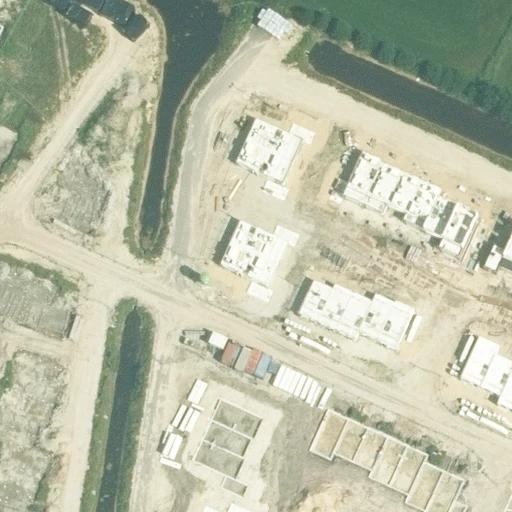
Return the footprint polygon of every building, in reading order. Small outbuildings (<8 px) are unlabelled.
[(20,25),(0,68),(0,71),(13,78),(17,69),(40,80),(50,59),(51,60),(52,59),(58,61),(57,63),(76,72),(78,68),(79,68),(93,39),(91,38),(92,36),(73,27),(71,32),(64,29),(67,24),(48,16),(47,18),(46,17),(35,41),(31,39),(35,31),(20,25)] [(256,122),(246,145),(294,166),(304,144),(310,147),(315,134),(292,124),(287,136),(256,122)] [(0,154),(5,157),(4,158),(7,159),(17,135),(0,127),(0,154)] [(246,145),(235,167),(266,181),(261,193),(284,204),(290,190),(284,188),(294,166),(246,145)] [(338,178),(328,201),(341,207),(344,201),(363,210),(383,166),(384,165),(363,155),(350,183),(338,178)] [(65,205),(59,219),(81,229),(84,231),(87,232),(90,227),(93,219),(105,193),(98,190),(100,185),(80,176),(84,168),(70,162),(60,185),(72,191),(65,205)] [(383,166),(363,210),(383,219),(387,210),(386,210),(402,175),(383,166)] [(402,175),(386,210),(387,210),(405,218),(406,218),(422,184),(402,175)] [(405,218),(402,225),(422,234),(423,234),(438,200),(439,200),(443,193),(422,184),(406,218),(405,218)] [(422,234),(422,235),(442,243),(443,244),(458,209),(439,200),(438,200),(423,234),(422,234)] [(442,243),(438,252),(459,262),(479,218),(458,209),(443,244),(442,243)] [(240,224),(230,246),(278,268),(288,246),(294,249),(300,236),(277,226),(271,238),(240,224)] [(472,238),(465,252),(480,259),(486,244),(472,238)] [(494,248),(483,271),(497,277),(499,271),(511,277),(511,239),(506,254),(494,248)] [(230,246),(220,269),(235,276),(251,283),(245,295),(268,305),(274,292),(268,290),(278,268),(230,246)] [(340,248),(336,256),(348,261),(351,253),(340,248)] [(379,249),(375,257),(386,262),(390,254),(379,249)] [(348,261),(347,262),(355,266),(360,268),(364,259),(351,253),(348,261)] [(390,254),(386,262),(398,267),(401,259),(390,254)] [(370,262),(366,270),(378,275),(381,267),(370,262)] [(418,267),(415,275),(426,280),(428,276),(430,272),(418,267)] [(396,274),(392,282),(404,287),(406,282),(408,279),(396,274)] [(0,282),(0,316),(16,324),(34,284),(24,279),(24,280),(13,275),(8,286),(0,282)] [(295,276),(290,287),(305,293),(310,282),(295,276)] [(34,284),(16,324),(37,333),(37,331),(57,340),(69,314),(49,305),(54,294),(44,289),(44,288),(34,284)] [(314,284),(298,319),(318,327),(333,293),(333,292),(314,284)] [(333,293),(318,327),(336,336),(354,297),(335,288),(333,292),(333,293)] [(354,297),(336,336),(356,345),(359,337),(358,337),(373,305),(372,305),(354,297)] [(373,305),(358,337),(359,337),(377,346),(395,306),(394,306),(376,298),(372,305),(373,305)] [(495,302),(491,310),(503,315),(506,307),(495,302)] [(395,306),(377,346),(396,354),(415,313),(395,304),(394,306),(395,306)] [(511,309),(506,307),(503,315),(511,319),(511,309)] [(214,336),(209,347),(223,353),(228,342),(214,336)] [(479,339),(459,383),(480,392),(496,357),(496,358),(500,349),(479,339)] [(21,370),(13,389),(53,406),(62,385),(57,383),(53,381),(58,369),(59,368),(21,352),(14,368),(21,370)] [(496,357),(480,392),(499,401),(500,401),(511,374),(511,364),(496,358),(496,357)] [(499,401),(496,408),(511,415),(511,374),(500,401),(499,401)] [(0,406),(0,422),(30,435),(36,423),(39,425),(44,427),(53,406),(13,389),(5,408),(0,406)] [(207,419),(207,421),(208,421),(210,422),(210,421),(252,440),(251,441),(254,442),(264,419),(243,410),(243,409),(223,400),(222,400),(217,398),(211,411),(207,419)] [(328,410),(309,452),(330,462),(333,455),(348,420),(328,410)] [(308,420),(303,430),(312,435),(317,424),(308,420)] [(348,420),(333,455),(352,463),(368,429),(348,420)] [(210,422),(201,441),(243,460),(243,459),(251,441),(252,440),(210,421),(210,422)] [(0,422),(0,439),(9,443),(1,462),(41,479),(46,469),(45,468),(49,458),(34,451),(25,448),(30,435),(0,422)] [(368,429),(352,463),(371,472),(372,472),(388,437),(379,433),(378,433),(368,429)] [(371,472),(368,479),(389,488),(407,447),(397,442),(397,441),(388,437),(372,472),(371,472)] [(201,441),(192,462),(225,478),(219,489),(242,500),(249,487),(236,481),(245,460),(243,459),(243,460),(201,441)] [(407,447),(389,488),(408,497),(424,463),(425,463),(428,456),(407,447)] [(283,454),(278,465),(286,469),(291,457),(283,454)] [(0,501),(2,503),(2,502),(8,489),(17,493),(32,499),(36,489),(37,489),(41,479),(1,462),(0,463),(0,501)] [(408,497),(404,504),(422,511),(425,511),(444,472),(425,463),(424,463),(408,497)] [(464,511),(467,507),(455,502),(464,481),(444,472),(425,511),(464,511)] [(308,479),(304,487),(315,492),(319,484),(308,479)] [(319,484),(315,492),(327,497),(330,489),(319,484)] [(511,511),(511,494),(503,511),(511,511)] [(356,506),(355,510),(358,511),(367,511),(370,507),(358,502),(356,506)]
